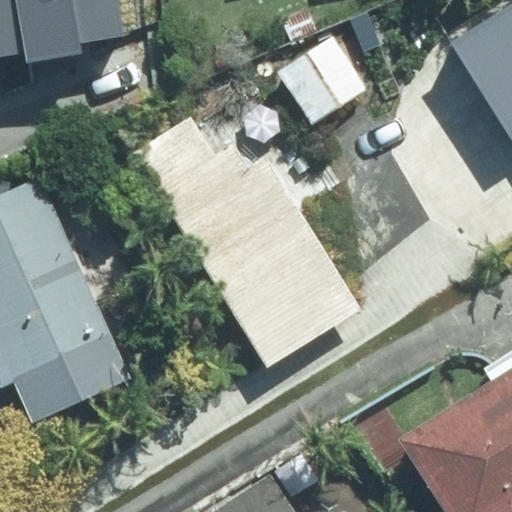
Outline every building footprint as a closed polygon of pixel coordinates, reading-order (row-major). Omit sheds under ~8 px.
[(0,0),(0,62),(27,58),(17,0),(0,0)] [(17,0),(27,58),(29,72),(92,62),(89,43),(123,37),(117,0),(17,0)] [(511,0),(509,0),(463,29),(511,106),(511,0)] [(335,31),(289,60),(322,113),(368,84),(335,31)] [(200,108),(143,144),(274,355),(366,299),(271,146),(252,158),(237,134),(222,144),(200,108)] [(142,369),(47,171),(0,192),(0,358),(10,380),(28,371),(48,413),(142,369)] [(511,362),(410,426),(463,511),(508,511),(511,510),(511,362)] [(307,511),(278,465),(202,511),(307,511)]
